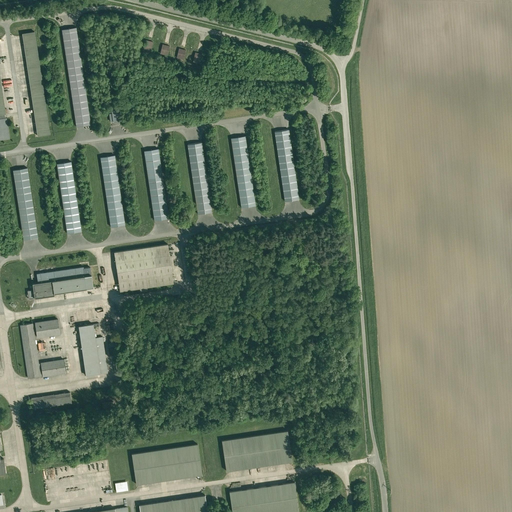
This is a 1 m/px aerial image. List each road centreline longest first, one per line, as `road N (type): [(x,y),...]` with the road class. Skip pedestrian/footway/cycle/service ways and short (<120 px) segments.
road 1 (unclassified): [(341,65),(370,425),(385,511)]
road 2 (unclassified): [(341,65),(317,47),(131,0)]
